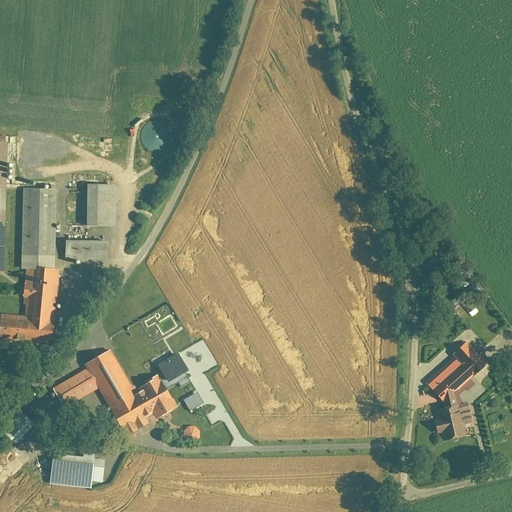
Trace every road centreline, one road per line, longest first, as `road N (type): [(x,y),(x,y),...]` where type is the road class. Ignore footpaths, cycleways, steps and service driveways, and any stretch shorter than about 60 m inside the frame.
road 1 (residential): [(337,0),(408,245),(417,307),(395,511)]
road 2 (residential): [(0,417),(83,331),(161,225),(221,94),(252,0)]
